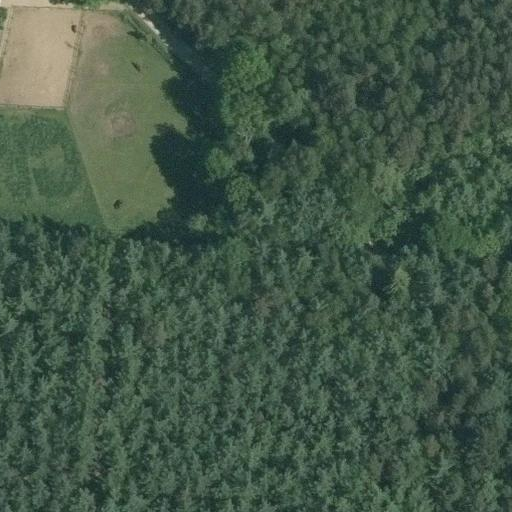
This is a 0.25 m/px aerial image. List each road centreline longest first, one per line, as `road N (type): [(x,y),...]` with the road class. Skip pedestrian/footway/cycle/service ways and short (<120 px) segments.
road 1 (unclassified): [(377,265),(0,239)]
road 2 (track): [(352,241),(117,0)]
road 3 (track): [(80,511),(98,244)]
road 4 (track): [(377,265),(511,274)]
